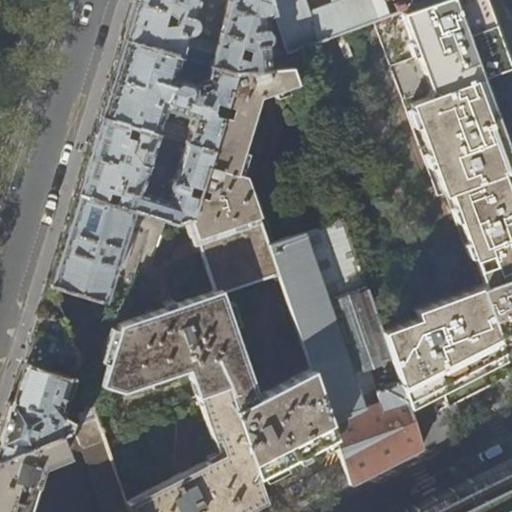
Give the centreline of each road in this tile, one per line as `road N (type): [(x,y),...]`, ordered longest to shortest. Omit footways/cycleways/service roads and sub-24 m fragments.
road 1 (tertiary): [(0,301),(92,0)]
road 2 (residential): [(511,428),(346,511)]
